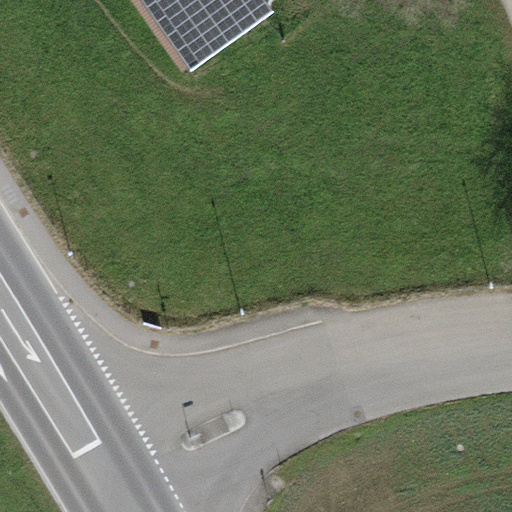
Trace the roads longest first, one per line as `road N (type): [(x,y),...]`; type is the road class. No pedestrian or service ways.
road 1 (residential): [(102,472),(305,392),(511,359)]
road 2 (secondary): [(0,303),(102,472)]
